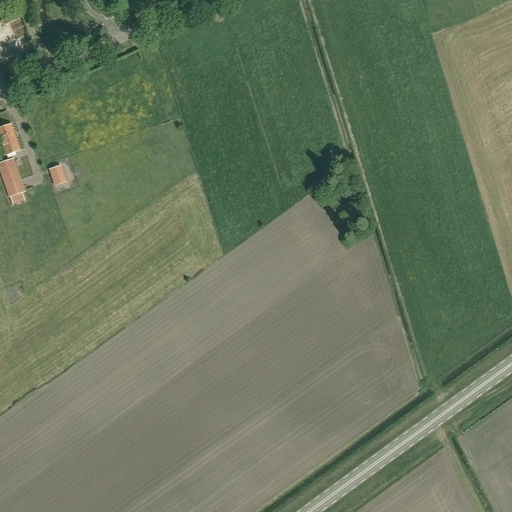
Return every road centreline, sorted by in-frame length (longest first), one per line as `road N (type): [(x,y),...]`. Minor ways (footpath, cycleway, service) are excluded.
road 1 (secondary): [(309,511),(511,363)]
road 2 (unclassified): [(42,74),(206,0)]
